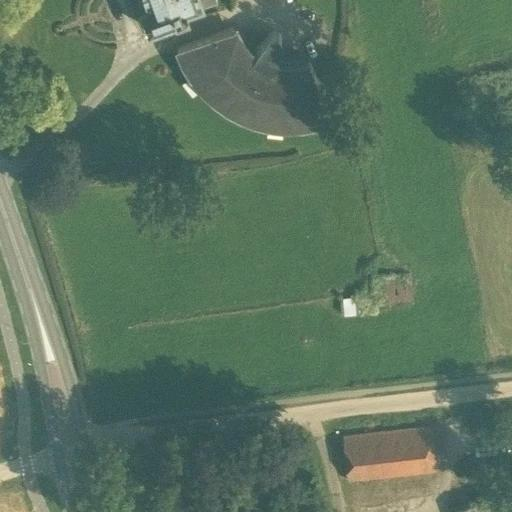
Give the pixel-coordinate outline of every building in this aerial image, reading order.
[(148,0),(150,4),(141,8),(149,28),(187,13),(185,8),(206,0),(148,0)] [(253,54),(244,45),(237,36),(232,26),(177,46),(183,60),(191,73),(201,86),(214,98),(226,106),(239,113),(253,119),(267,122),(284,124),(301,123),(316,121),(331,116),(310,61),(297,65),(285,65),(275,64),(281,40),(281,39),(281,38),(281,37),(281,35),(280,34),(280,33),(279,32),(278,31),(277,31),(276,30),(274,30),(273,30),(272,30),(270,31),(269,31),(268,32),(267,33),(253,54)] [(417,295),(414,269),(387,272),(391,298),(417,295)] [(341,314),(359,313),(357,296),(339,298),(341,314)] [(348,481),(436,471),(431,425),(343,435),(348,481)] [(511,511),(506,492),(460,504),(461,511),(511,511)]
